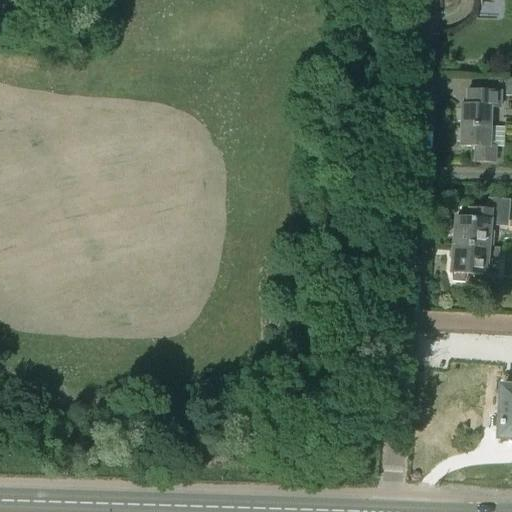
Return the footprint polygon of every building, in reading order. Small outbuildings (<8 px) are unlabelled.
[(461,123),(461,127),(492,128),(495,128),(496,109),(497,109),(498,93),(465,92),(464,107),(462,106),(462,111),(459,112),(459,122),(461,123)] [(495,128),(492,128),(461,127),(461,131),(458,132),(458,142),(461,143),(461,147),(475,148),(474,163),(496,163),(496,148),(504,149),(504,129),(495,128)] [(489,249),(491,225),(502,226),(503,213),(470,210),(469,221),(456,219),(453,246),(489,249)] [(486,277),(488,262),(498,263),(500,250),(489,249),(453,246),(451,274),(452,274),(452,282),(464,283),(466,275),(486,277)] [(511,386),(502,386),(499,439),(511,440),(511,386)]
